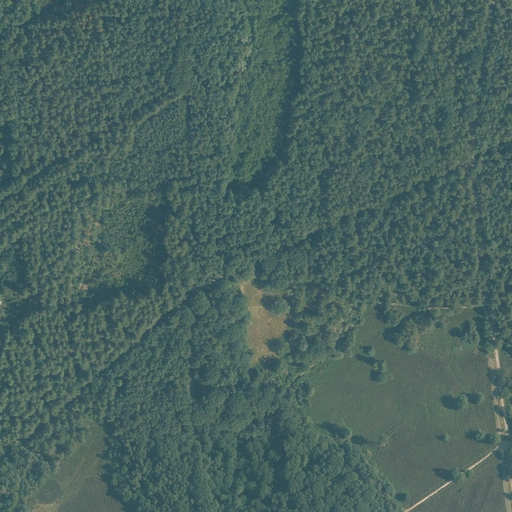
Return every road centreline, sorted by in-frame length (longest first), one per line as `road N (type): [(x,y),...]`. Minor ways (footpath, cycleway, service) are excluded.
road 1 (track): [(511,136),(187,293),(183,73)]
road 2 (track): [(511,485),(471,157),(490,0)]
road 3 (track): [(99,129),(96,229),(2,292),(45,298),(67,311)]
road 4 (track): [(0,459),(187,293)]
road 5 (track): [(324,0),(319,227)]
road 6 (track): [(183,73),(0,198)]
road 7 (track): [(193,511),(187,293)]
road 8 (track): [(96,229),(67,311),(78,388)]
